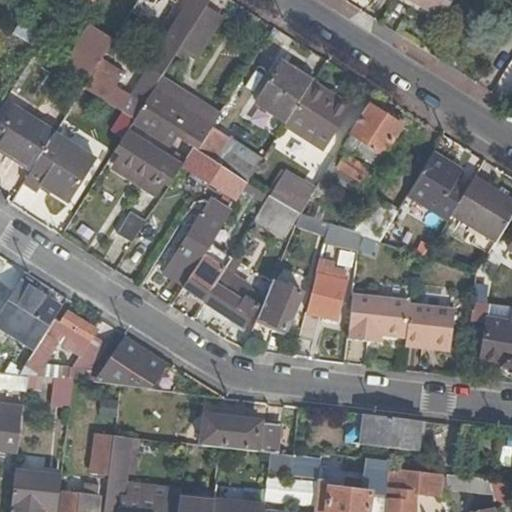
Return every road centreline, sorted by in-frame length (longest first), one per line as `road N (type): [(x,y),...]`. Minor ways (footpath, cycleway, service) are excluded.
road 1 (residential): [(511,407),(231,375),(0,226)]
road 2 (residential): [(511,148),(274,0)]
